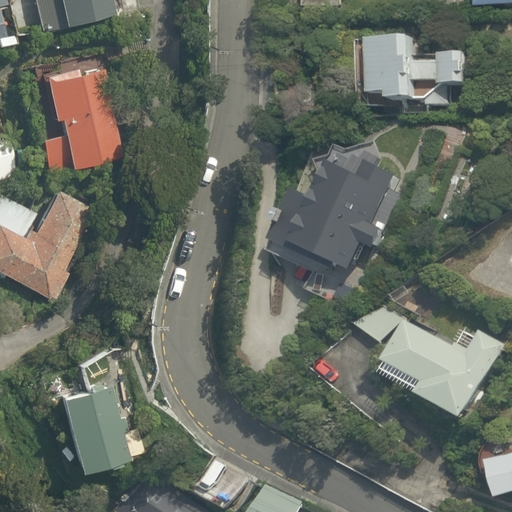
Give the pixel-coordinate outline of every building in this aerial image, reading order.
[(29,0),(36,32),(114,17),(110,0),(29,0)] [(343,10),(342,0),(305,0),(306,13),(343,10)] [(424,41),(376,40),(376,96),(393,96),(393,105),(455,105),(455,89),(473,89),(473,50),(442,50),(442,58),(424,58),(424,41)] [(120,160),(104,60),(40,71),(49,124),(55,123),(57,138),(39,141),(45,173),(120,160)] [(0,185),(17,182),(8,135),(0,136),(0,185)] [(382,227),(403,172),(331,146),(317,184),(308,180),(283,248),(360,276),(371,246),(385,251),(392,231),(382,227)] [(0,276),(45,300),(92,212),(53,192),(40,217),(0,195),(0,276)] [(380,292),(356,322),(385,345),(409,314),(380,292)] [(266,378),(292,351),(263,324),(237,351),(266,378)] [(424,401),(472,425),(511,348),(483,334),(473,354),(417,326),(392,376),(427,394),(424,401)] [(129,462),(111,366),(79,372),(83,395),(57,400),(71,473),(129,462)] [(511,455),(491,462),(503,504),(511,501),(511,455)] [(229,511),(247,480),(213,461),(204,476),(191,468),(178,490),(218,511),(229,511)] [(208,511),(145,474),(121,511),(208,511)] [(266,483),(253,511),(302,511),(308,501),(266,483)]
